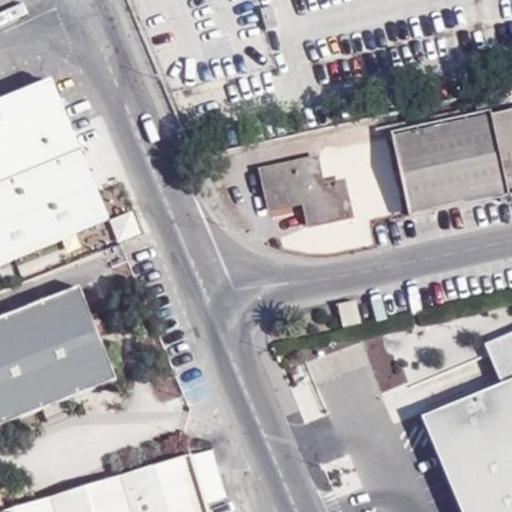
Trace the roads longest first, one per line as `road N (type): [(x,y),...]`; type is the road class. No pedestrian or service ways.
road 1 (residential): [(82,0),(206,298)]
road 2 (residential): [(511,235),(206,298)]
road 3 (residential): [(206,298),(297,511)]
